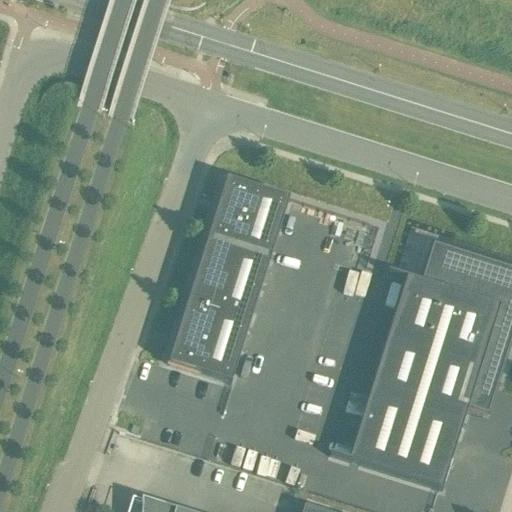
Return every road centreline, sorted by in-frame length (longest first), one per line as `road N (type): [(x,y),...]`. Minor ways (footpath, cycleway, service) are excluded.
road 1 (secondary): [(0,493),(157,0)]
road 2 (unclassified): [(62,511),(206,106)]
road 3 (secondary): [(124,0),(0,388)]
road 4 (residential): [(511,202),(206,106)]
road 5 (unclassified): [(206,106),(44,55),(20,70),(0,138)]
